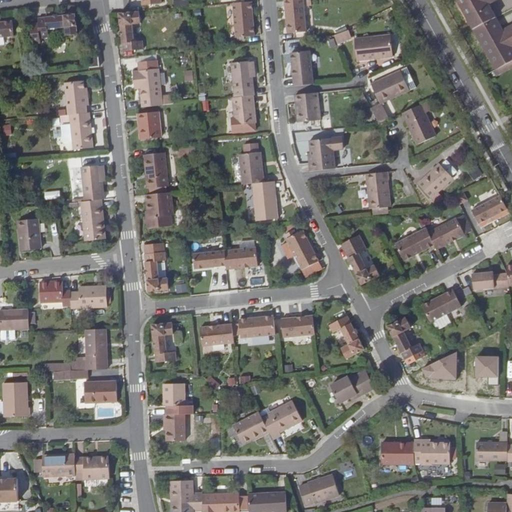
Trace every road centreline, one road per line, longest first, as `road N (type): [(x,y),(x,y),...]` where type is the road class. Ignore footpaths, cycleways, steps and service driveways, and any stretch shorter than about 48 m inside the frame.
road 1 (residential): [(128,258),(94,0)]
road 2 (residential): [(181,467),(315,458),(395,393)]
road 3 (residential): [(133,309),(348,281)]
road 4 (residential): [(416,0),(511,173)]
road 5 (residential): [(365,311),(511,233)]
road 6 (residential): [(0,440),(137,433)]
road 7 (residential): [(0,272),(128,258)]
road 8 (residential): [(137,433),(133,309)]
